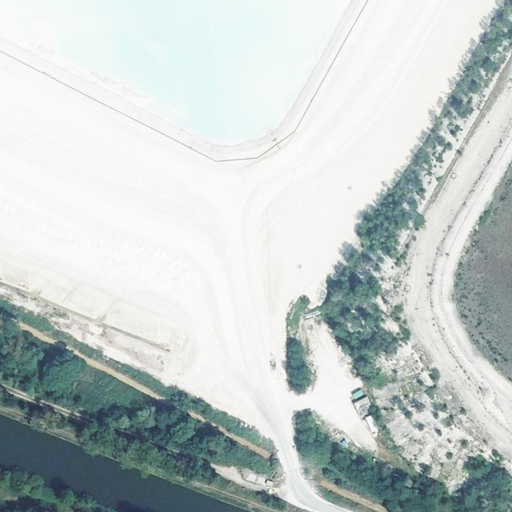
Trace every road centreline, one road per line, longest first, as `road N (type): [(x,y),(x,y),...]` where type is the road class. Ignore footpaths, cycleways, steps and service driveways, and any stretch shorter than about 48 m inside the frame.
road 1 (track): [(291,469),(252,322),(370,158),(450,0)]
road 2 (track): [(252,322),(0,180)]
road 3 (track): [(0,406),(211,489)]
road 4 (track): [(188,458),(235,481),(304,498)]
